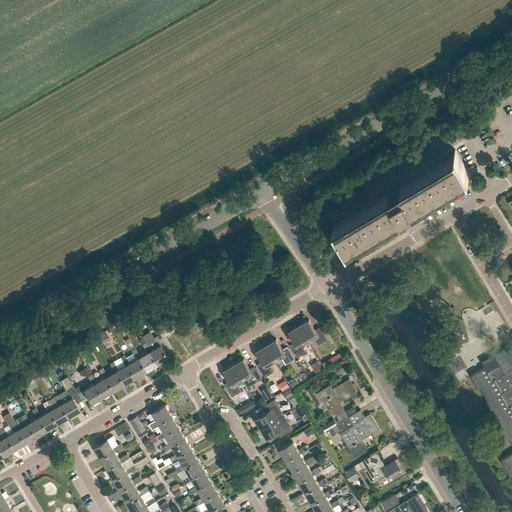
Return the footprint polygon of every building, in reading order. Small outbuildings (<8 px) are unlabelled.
[(406,155),(416,149),(412,143),(402,149),(406,155)] [(348,244),(403,211),(405,213),(419,212),(414,204),(469,171),(455,148),(334,221),(348,244)] [(308,318),(298,325),(309,342),(315,339),(318,344),(327,338),(321,328),(316,331),(308,318)] [(171,319),(167,322),(172,331),(176,328),(171,319)] [(309,342),(298,325),(288,331),(295,343),(290,346),(297,357),(306,351),(303,346),(309,342)] [(103,344),(110,340),(105,332),(99,336),(103,344)] [(167,356),(160,343),(161,343),(156,334),(145,341),(150,349),(148,350),(156,363),(167,356)] [(276,338),(266,344),(276,361),(282,358),(285,364),(295,358),(288,347),(283,350),(276,338)] [(148,350),(150,349),(145,341),(141,343),(146,351),(139,355),(138,356),(145,369),(156,363),(148,350)] [(79,353),(84,350),(81,344),(76,348),(79,353)] [(276,361),(266,344),(256,350),(263,362),(258,365),(264,376),(274,371),(270,365),(276,361)] [(484,366),(470,374),(479,388),(481,386),(489,399),(486,401),(495,415),(497,413),(505,426),(502,428),(510,441),(511,440),(511,451),(501,458),(511,477),(511,476),(511,378),(508,371),(511,368),(511,354),(507,346),(481,361),(484,366)] [(138,356),(139,355),(134,347),(130,350),(135,358),(128,362),(127,363),(135,376),(145,369),(138,356)] [(72,358),(79,354),(75,348),(69,352),(72,358)] [(342,351),(323,362),(325,366),(345,355),(342,351)] [(127,363),(128,362),(124,354),(120,356),(124,364),(117,368),(116,369),(124,382),(135,376),(127,363)] [(243,358),(233,364),(243,381),(244,381),(247,386),(253,383),(262,378),(256,367),(250,370),(243,358)] [(52,371),(61,366),(57,360),(49,365),(52,371)] [(116,369),(117,368),(113,360),(109,363),(113,371),(107,375),(105,376),(113,389),(124,382),(116,369)] [(324,369),(318,360),(311,365),(316,374),(324,369)] [(243,381),(233,364),(223,370),(230,382),(225,385),(231,396),(241,390),(237,385),(243,381)] [(87,376),(91,373),(86,366),(83,368),(87,376)] [(105,376),(107,375),(102,367),(98,369),(103,377),(96,381),(94,382),(102,395),(113,389),(105,376)] [(94,382),(96,381),(91,373),(87,376),(92,384),(77,392),(84,404),(90,400),(91,402),(102,395),(94,382)] [(26,384),(31,380),(28,376),(23,379),(26,384)] [(292,387),(299,383),(295,376),(288,380),(292,387)] [(323,400),(336,422),(349,416),(340,401),(357,391),(349,377),(333,387),(330,383),(318,391),(320,394),(318,395),(322,401),(323,400)] [(282,391),(289,387),(285,380),(278,384),(282,391)] [(18,390),(23,386),(20,381),(14,385),(18,390)] [(72,385),(64,390),(69,397),(62,402),(60,403),(68,416),(79,409),(75,403),(81,399),(72,385)] [(295,393),(290,387),(282,393),(286,399),(295,393)] [(60,403),(62,402),(57,394),(53,396),(58,404),(51,408),(49,409),(57,422),(68,416),(60,403)] [(254,417),(261,427),(284,414),(274,398),(264,405),(267,410),(254,417)] [(49,409),(51,408),(46,400),(42,403),(47,410),(40,415),(38,416),(46,429),(57,422),(49,409)] [(242,413),(256,405),(253,400),(239,408),(242,413)] [(172,415),(165,404),(152,412),(156,418),(148,423),(152,429),(159,424),(159,423),(172,415)] [(38,416),(40,415),(35,407),(31,409),(36,417),(29,421),(28,422),(36,435),(46,429),(38,416)] [(9,412),(2,416),(10,428),(12,431),(8,434),(6,435),(14,448),(25,442),(17,429),(18,428),(9,412)] [(353,422),(349,416),(336,422),(335,423),(340,432),(339,432),(354,456),(368,447),(362,439),(371,434),(373,437),(382,432),(370,412),(353,422)] [(28,422),(29,421),(25,413),(21,416),(25,423),(18,428),(17,429),(25,442),(36,435),(28,422)] [(284,414),(261,427),(267,437),(279,430),(282,435),(293,429),(284,414)] [(137,434),(146,429),(137,415),(129,420),(137,434)] [(178,426),(172,415),(159,423),(159,424),(164,431),(156,436),(158,440),(166,435),(165,433),(178,426)] [(335,424),(328,428),(332,435),(339,431),(335,424)] [(6,435),(8,434),(3,426),(0,428),(0,430),(4,436),(0,438),(0,449),(3,455),(14,448),(6,435)] [(185,437),(178,426),(165,433),(166,435),(170,442),(163,447),(165,450),(172,446),(172,444),(185,437)] [(307,436),(314,433),(310,427),(304,431),(307,436)] [(146,447),(151,443),(148,437),(142,441),(146,447)] [(191,447),(185,437),(172,444),(172,446),(177,453),(169,458),(172,462),(179,457),(178,455),(191,447)] [(94,446),(101,457),(114,450),(115,451),(122,446),(120,442),(113,447),(108,438),(94,446)] [(298,449),(293,441),(279,449),(286,460),(299,452),(300,453),(308,448),(305,444),(298,449)] [(151,454),(157,450),(153,443),(147,447),(151,454)] [(198,458),(191,447),(178,455),(179,457),(183,464),(176,468),(178,472),(186,468),(184,466),(198,458)] [(119,458),(115,451),(114,450),(101,457),(107,468),(121,460),(121,462),(129,457),(126,453),(119,458)] [(372,454),(362,460),(366,467),(363,469),(371,483),(389,472),(393,479),(405,472),(397,458),(386,465),(380,456),(383,455),(380,450),(372,454)] [(304,460),(300,453),(299,452),(286,460),(293,471),(306,463),(306,464),(314,459),(312,455),(304,460)] [(204,469),(198,458),(184,466),(186,468),(190,475),(182,479),(184,483),(192,479),(191,477),(204,469)] [(125,469),(121,462),(121,460),(107,468),(114,479),(127,471),(128,473),(135,468),(133,464),(125,469)] [(311,471),(306,464),(306,463),(293,471),(299,482),(312,474),(313,475),(321,470),(318,466),(311,471)] [(360,476),(354,466),(344,471),(350,482),(360,476)] [(211,480),(204,469),(191,477),(192,479),(196,486),(188,490),(191,494),(198,490),(197,488),(211,480)] [(132,479),(128,473),(127,471),(114,479),(120,490),(133,482),(134,483),(142,479),(139,475),(132,479)] [(317,482),(313,475),(312,474),(299,482),(305,492),(319,484),(319,486),(327,481),(325,477),(317,482)] [(168,486),(174,482),(171,476),(164,480),(168,486)] [(217,491),(211,480),(197,488),(198,490),(202,496),(195,501),(197,505),(205,500),(204,499),(217,491)] [(138,490),(134,483),(133,482),(120,490),(127,501),(140,493),(141,494),(148,490),(146,486),(138,490)] [(160,495),(167,490),(163,484),(156,488),(160,495)] [(323,492),(319,486),(319,484),(305,492),(312,503),(325,495),(326,496),(334,492),(331,488),(323,492)] [(175,497),(183,492),(179,486),(171,491),(175,497)] [(224,502),(217,491),(204,499),(205,500),(209,507),(201,511),(212,511),(211,509),(224,502)] [(145,501),(141,494),(140,493),(127,501),(133,511),(146,504),(147,505),(155,501),(152,497),(145,501)] [(428,511),(417,493),(399,504),(393,494),(381,501),(387,511),(428,511)] [(325,495),(312,503),(317,511),(321,511),(331,506),(332,507),(347,498),(345,494),(330,503),(326,496),(325,495)] [(0,511),(3,511),(10,508),(4,498),(0,499),(0,511)]
